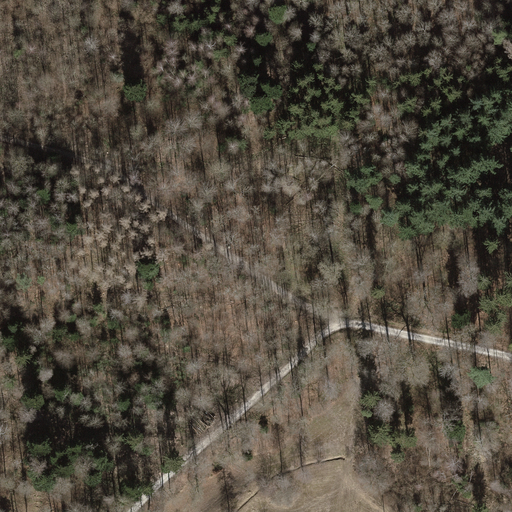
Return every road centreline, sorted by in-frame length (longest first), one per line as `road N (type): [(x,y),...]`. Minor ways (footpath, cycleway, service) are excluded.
road 1 (track): [(0,138),(116,170),(239,267),(342,324)]
road 2 (track): [(342,324),(132,511)]
road 3 (track): [(511,357),(342,324)]
